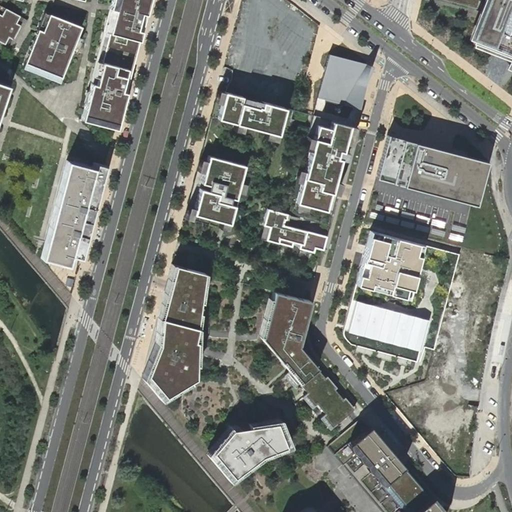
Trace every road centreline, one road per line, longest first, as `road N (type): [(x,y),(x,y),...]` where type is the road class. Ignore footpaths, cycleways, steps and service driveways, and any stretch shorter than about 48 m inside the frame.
road 1 (residential): [(509,469),(467,492),(444,485),(322,334),(384,84),(401,59)]
road 2 (residential): [(170,0),(35,511)]
road 3 (residential): [(84,511),(218,0)]
road 4 (residential): [(511,126),(387,28)]
road 5 (residential): [(401,59),(497,135),(511,167)]
